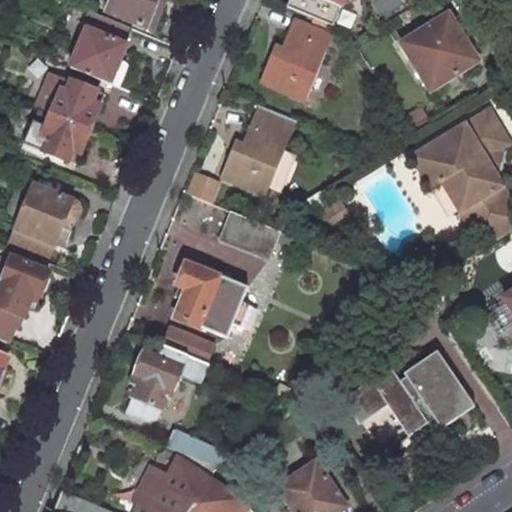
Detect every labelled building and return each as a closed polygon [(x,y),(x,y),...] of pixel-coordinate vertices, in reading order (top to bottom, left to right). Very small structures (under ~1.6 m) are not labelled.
[(108,0),(105,9),(145,25),(155,0),(108,0)] [(118,85),(127,61),(117,57),(130,27),(84,9),(77,26),(83,28),(68,66),(73,68),(99,78),(118,85)] [(447,13),(401,41),(431,90),(477,61),(447,13)] [(331,30),(295,15),(283,43),(275,40),(260,77),(303,95),(331,30)] [(58,62),(68,38),(56,33),(46,57),(58,62)] [(24,66),(52,77),(57,65),(29,54),(24,66)] [(88,127),(98,103),(90,100),(94,89),(99,78),(73,68),(62,91),(57,90),(51,105),(47,103),(44,110),(88,127)] [(90,100),(98,103),(103,92),(94,89),(90,100)] [(484,107),(469,116),(473,123),(488,114),(484,107)] [(64,170),(71,148),(79,151),(88,127),(44,110),(37,129),(34,127),(24,154),(64,170)] [(287,124),(254,110),(241,140),(236,153),(229,149),(219,171),(264,190),(285,139),(282,137),(287,124)] [(511,205),(487,165),(490,149),(504,140),(488,114),(473,123),(469,116),(432,140),(433,143),(409,156),(426,184),(435,179),(436,181),(438,180),(446,193),(452,189),(461,204),(455,207),(480,248),(511,227),(511,205)] [(234,138),(229,149),(236,153),(241,140),(234,138)] [(74,161),(79,151),(71,148),(68,159),(74,161)] [(490,149),(487,165),(497,167),(501,152),(490,149)] [(215,203),(223,181),(197,171),(189,193),(215,203)] [(15,183),(1,218),(15,223),(13,228),(5,249),(42,265),(51,243),(58,225),(71,230),(80,205),(68,200),(31,184),(29,189),(15,183)] [(327,208),(315,189),(289,206),(296,217),(309,209),(322,228),(339,217),(332,205),(327,208)] [(446,193),(455,207),(461,204),(452,189),(446,193)] [(219,204),(208,232),(254,250),(265,222),(219,204)] [(10,256),(0,279),(0,321),(12,327),(18,313),(22,315),(32,290),(38,291),(46,288),(49,279),(47,272),(10,256)] [(247,285),(187,260),(178,282),(186,285),(174,313),(226,334),(232,320),(242,298),(247,285)] [(511,288),(502,295),(511,310),(511,288)] [(253,303),(242,298),(232,320),(244,325),(253,303)] [(210,340),(170,324),(162,344),(204,361),(210,340)] [(146,417),(156,413),(175,371),(180,372),(179,377),(188,381),(191,378),(196,380),(204,361),(162,344),(158,355),(144,349),(135,371),(139,373),(125,409),(146,417)] [(472,403),(436,348),(418,361),(415,357),(415,353),(416,352),(404,348),(403,351),(404,359),(405,363),(408,367),(403,370),(406,375),(399,379),(394,370),(387,363),(367,377),(345,355),(324,375),(379,452),(427,422),(433,432),(441,428),(439,425),(472,403)] [(202,376),(262,400),(268,387),(248,379),(207,362),(202,376)] [(226,453),(169,428),(162,444),(179,451),(214,466),(226,453)] [(166,474),(150,466),(135,498),(150,506),(147,511),(121,511),(60,487),(49,511),(184,511),(213,479),(206,475),(214,466),(179,451),(166,474)] [(322,474),(312,459),(273,486),(291,511),(335,511),(344,506),(332,489),(336,487),(325,471),(322,474)] [(229,511),(233,509),(242,496),(213,479),(184,511),(229,511)]
